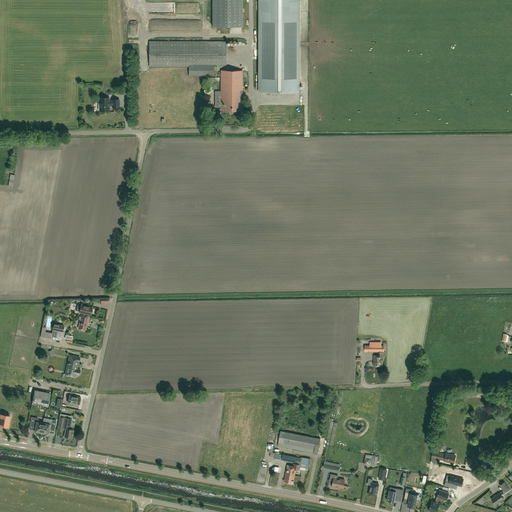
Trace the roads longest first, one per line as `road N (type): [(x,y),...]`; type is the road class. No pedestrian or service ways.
road 1 (unclassified): [(79,456),(143,135)]
road 2 (tertiary): [(370,511),(79,456)]
road 3 (residential): [(142,499),(0,471)]
road 4 (residential): [(0,135),(143,135)]
